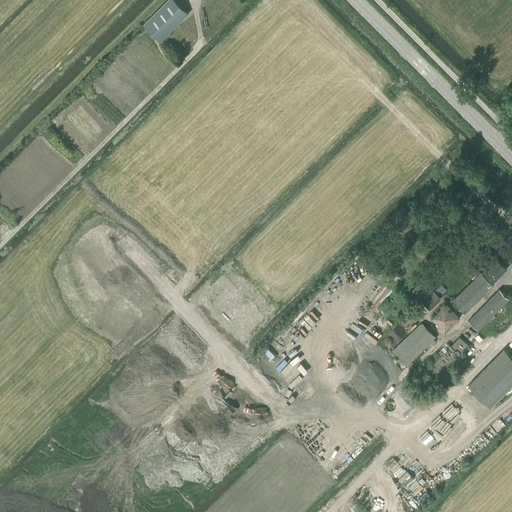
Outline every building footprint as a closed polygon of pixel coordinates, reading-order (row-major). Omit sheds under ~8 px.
[(189,14),(174,0),(167,0),(143,24),(160,42),(189,14)] [(482,271),(481,271),(453,300),(465,312),(494,283),(507,269),(495,258),(482,271)] [(412,291),(430,309),(442,298),(424,279),(412,291)] [(469,320),(478,329),(509,298),(500,289),(469,320)] [(436,337),(422,322),(392,351),(406,366),(436,337)] [(469,346),(459,336),(450,346),(448,344),(426,366),(438,378),(469,346)] [(511,384),(511,356),(504,348),(468,385),(490,406),(511,384)]
